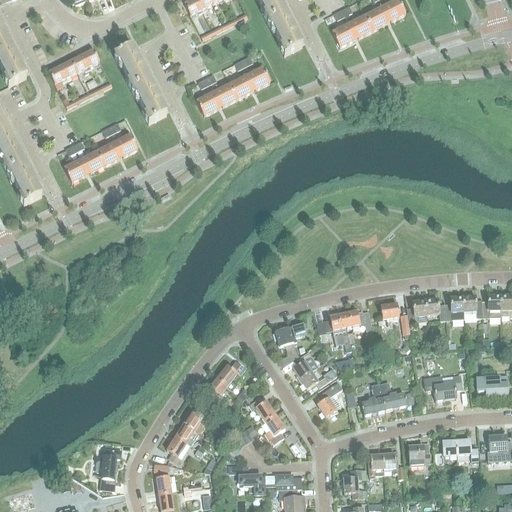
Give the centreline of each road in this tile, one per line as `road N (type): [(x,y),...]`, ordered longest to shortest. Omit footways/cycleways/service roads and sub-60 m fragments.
road 1 (tertiary): [(1,255),(333,95),(503,38)]
road 2 (residential): [(241,329),(385,290),(511,279)]
road 3 (residential): [(140,511),(135,469),(185,391),(241,329)]
road 4 (residential): [(322,449),(436,423),(511,418)]
road 5 (residential): [(322,449),(241,329)]
road 6 (residential): [(42,106),(45,87),(9,19),(50,2)]
road 7 (residential): [(156,0),(90,28),(65,19),(50,2)]
